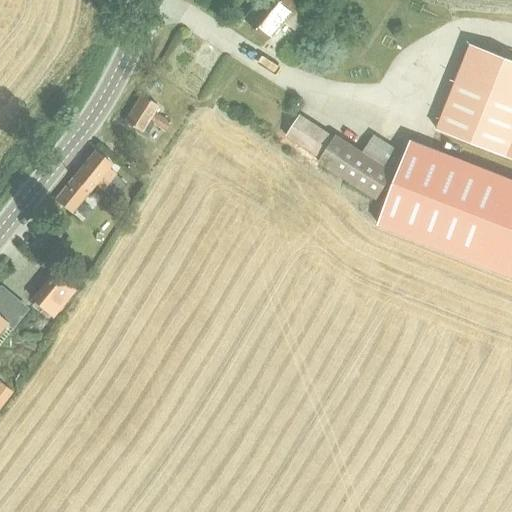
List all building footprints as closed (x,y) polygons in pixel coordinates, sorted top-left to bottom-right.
[(260,0),(256,5),(255,3),(245,15),(247,17),(244,20),(270,41),(303,1),(301,0),(260,0)] [(511,61),(468,44),(434,130),(511,160),(511,61)] [(162,131),(167,123),(152,112),(155,107),(139,96),(123,121),(145,135),(152,125),(162,131)] [(316,163),(375,200),(403,156),(371,135),(361,153),(334,136),(332,138),(298,116),(284,138),(318,159),(316,163)] [(511,277),(511,180),(411,141),(399,171),(378,225),(511,277)] [(70,215),(93,186),(99,191),(112,176),(106,171),(109,166),(92,152),(52,201),(70,215)] [(64,275),(78,287),(85,278),(71,267),(64,275)] [(29,301),(52,320),(74,293),(51,274),(29,301)] [(5,387),(0,393),(0,407),(12,392),(5,387)]
